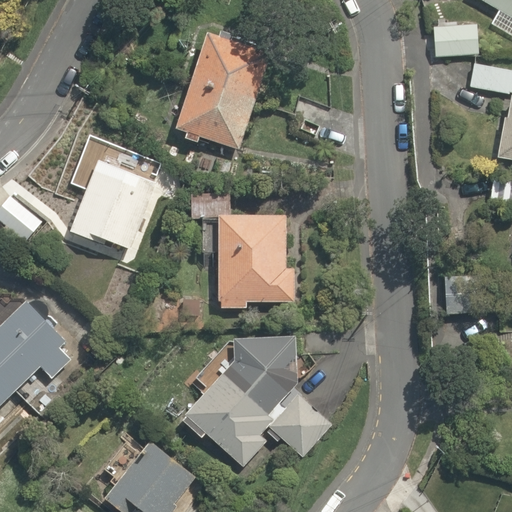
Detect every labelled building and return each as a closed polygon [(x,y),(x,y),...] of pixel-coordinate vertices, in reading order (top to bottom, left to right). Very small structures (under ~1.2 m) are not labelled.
[(511,0),(479,0),(502,12),(493,28),(511,38),(511,0)] [(482,17),(432,21),(435,56),(485,51),(482,17)] [(271,50),(204,29),(175,122),(185,125),(181,135),(198,141),(200,134),(241,147),(271,50)] [(511,66),(505,66),(472,62),(468,86),(502,90),(493,159),(511,160),(511,66)] [(68,228),(91,237),(94,231),(132,247),(160,180),(118,162),(114,173),(95,165),(68,228)] [(44,223),(9,192),(0,202),(0,219),(26,243),(44,223)] [(286,264),(287,211),(216,210),(214,306),(300,307),(300,264),(286,264)] [(54,342),(66,327),(21,290),(0,315),(0,397),(6,391),(30,411),(74,358),(54,342)] [(335,418),(297,387),(321,357),(263,308),(231,348),(238,353),(209,389),(202,383),(176,414),(241,467),(266,436),(299,463),(335,418)] [(131,511),(134,509),(137,511),(171,511),(204,472),(152,431),(103,494),(125,511),(131,511)]
